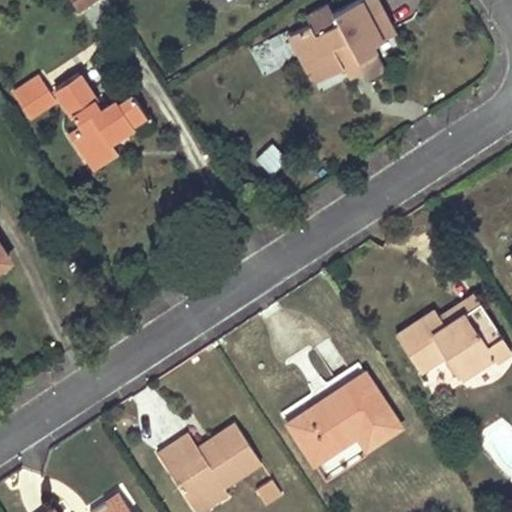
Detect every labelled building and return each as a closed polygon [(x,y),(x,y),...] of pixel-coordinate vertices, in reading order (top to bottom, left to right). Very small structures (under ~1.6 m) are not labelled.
[(308,24),(288,34),(303,65),(314,60),(322,75),(340,66),(334,53),(347,47),(358,68),(362,76),(380,66),(369,43),(392,31),(375,0),(353,0),(331,12),(336,22),(313,33),(308,24)] [(336,22),(331,12),(324,0),(302,12),(308,24),(313,33),(336,22)] [(358,68),(347,47),(334,53),(340,66),(345,75),(358,68)] [(322,75),(314,60),(303,65),(311,81),(322,75)] [(132,125),(129,119),(142,111),(130,94),(117,103),(114,98),(99,108),(76,73),(54,87),(78,125),(68,132),(85,159),(110,143),(109,140),(132,125)] [(44,105),(53,98),(37,75),(13,92),(25,110),(40,100),(44,105)] [(25,110),(29,115),(44,105),(40,100),(25,110)] [(91,167),(116,151),(110,143),(85,159),(91,167)] [(290,162),(272,145),(257,160),(276,177),(290,162)] [(254,227),(271,215),(261,198),(243,210),(254,227)] [(443,323),(479,301),(473,292),(438,314),(443,323)] [(491,356),(494,361),(510,351),(479,301),(443,323),(438,314),(433,308),(394,332),(417,369),(443,353),(458,377),(491,356)] [(312,460),(355,432),(364,446),(397,425),(363,372),(287,420),(312,460)] [(259,460),(234,421),(208,437),(213,445),(187,462),(173,440),(156,451),(191,504),(222,484),(259,460)] [(196,445),(187,431),(173,440),(187,462),(213,445),(208,437),(196,445)] [(264,502),(280,493),(270,477),(254,487),(264,502)] [(222,484),(191,504),(196,511),(228,491),(222,484)] [(134,511),(133,511),(131,511),(128,511),(115,492),(89,509),(91,511),(55,511),(52,506),(43,511),(134,511)]
